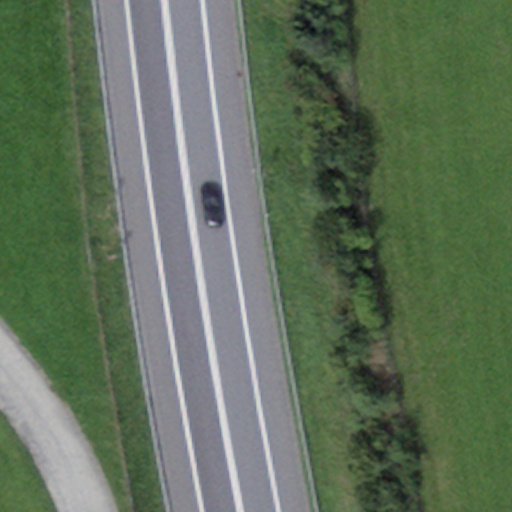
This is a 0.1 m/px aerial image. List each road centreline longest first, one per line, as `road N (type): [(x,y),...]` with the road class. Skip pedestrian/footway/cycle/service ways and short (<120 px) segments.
road 1 (trunk): [(158,0),(186,212),(242,511)]
road 2 (residential): [(0,370),(43,423),(76,511)]
